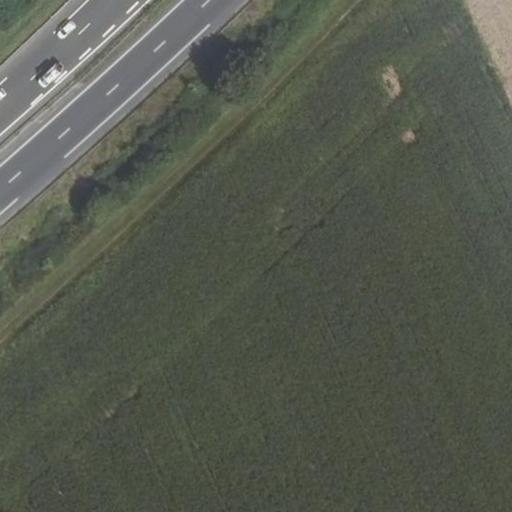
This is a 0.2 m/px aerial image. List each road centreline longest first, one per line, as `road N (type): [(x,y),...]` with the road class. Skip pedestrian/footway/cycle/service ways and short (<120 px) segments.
road 1 (trunk): [(0,190),(204,0)]
road 2 (trunk): [(116,0),(0,109)]
